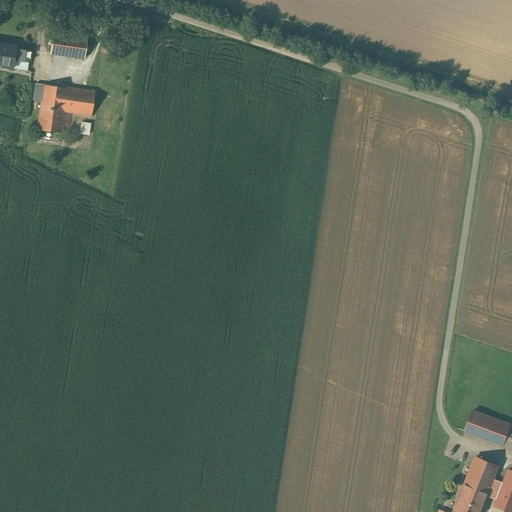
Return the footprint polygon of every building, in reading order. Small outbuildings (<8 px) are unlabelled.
[(88,34),(54,29),(50,55),(84,59),(88,34)] [(0,67),(13,69),(16,44),(0,42),(0,67)] [(94,91),(44,83),(36,129),(64,133),(67,114),(90,118),(94,91)] [(89,134),(91,121),(81,120),(79,132),(89,134)] [(511,424),(472,409),(463,432),(511,450),(511,424)] [(481,511),(499,465),(474,455),(451,511),(481,511)] [(511,511),(511,470),(508,469),(492,506),(509,511),(511,511)]
